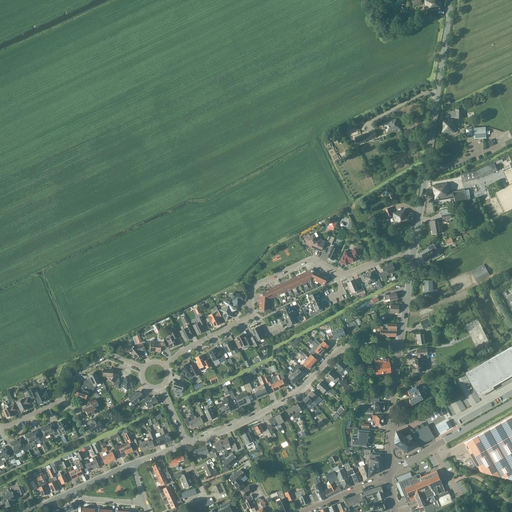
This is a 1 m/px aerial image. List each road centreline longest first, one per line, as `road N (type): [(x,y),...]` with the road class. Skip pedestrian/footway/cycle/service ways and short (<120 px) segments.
road 1 (tertiary): [(412,253),(454,0)]
road 2 (residential): [(187,444),(292,395),(340,349),(399,343)]
road 3 (tertiary): [(389,470),(511,402)]
road 4 (tertiary): [(389,470),(399,343)]
road 5 (residential): [(249,313),(251,287),(311,259),(339,272)]
